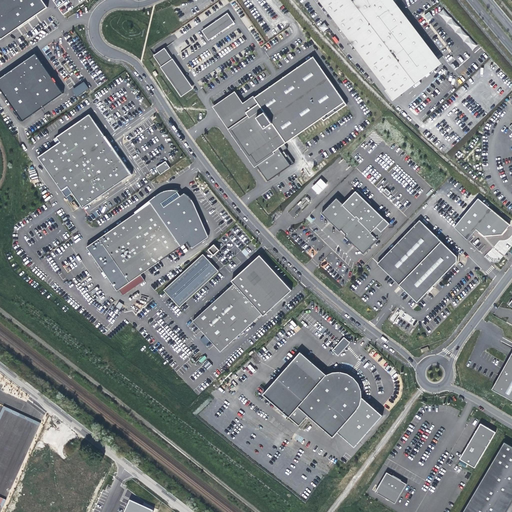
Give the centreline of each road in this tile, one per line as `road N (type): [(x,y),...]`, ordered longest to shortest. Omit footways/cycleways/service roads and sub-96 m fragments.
road 1 (unclassified): [(154,0),(106,8),(96,21),(99,41),(139,68),(205,163),(288,259),(420,374)]
road 2 (track): [(258,511),(0,309)]
road 3 (tertiary): [(0,366),(185,511)]
road 4 (unknown): [(337,236),(319,209),(363,176),(399,218),(369,254),(348,246)]
